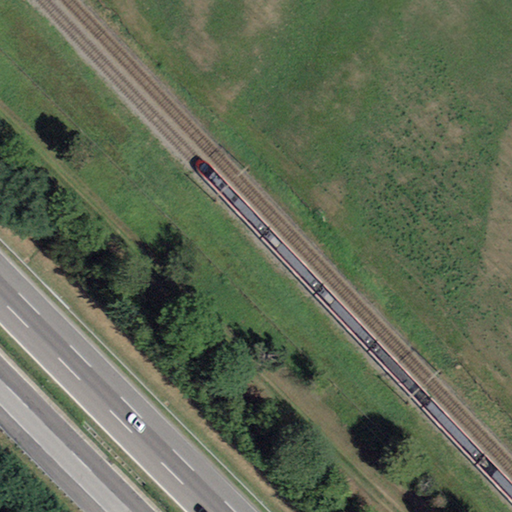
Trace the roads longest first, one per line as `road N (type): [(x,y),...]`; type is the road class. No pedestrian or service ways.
road 1 (track): [(388,511),(0,119)]
road 2 (motorway): [(222,511),(0,287)]
road 3 (motorway): [(0,380),(130,511)]
